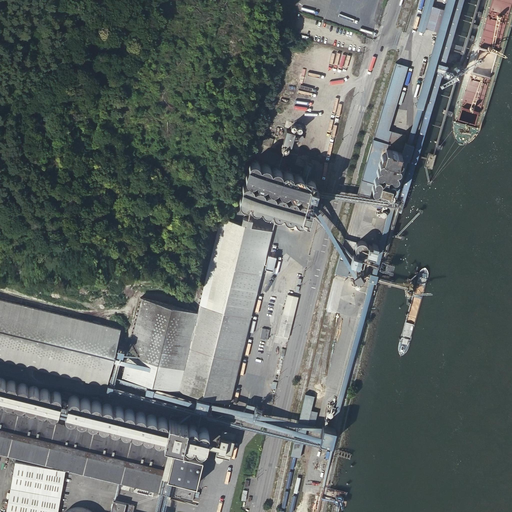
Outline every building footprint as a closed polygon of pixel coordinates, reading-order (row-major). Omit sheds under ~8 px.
[(433,0),(426,0),(418,28),(425,30),(427,25),(427,26),(434,3),(433,3),(433,0)] [(448,8),(434,3),(427,26),(442,30),(448,8)] [(389,125),(399,90),(396,89),(397,85),(396,84),(399,73),(403,73),(404,74),(407,66),(396,63),(375,133),(388,137),(392,126),(389,125)] [(406,130),(392,126),(388,137),(387,143),(401,147),(406,130)] [(295,132),(286,130),(283,143),(291,146),(295,132)] [(375,133),(373,139),(387,143),(388,137),(375,133)] [(273,139),(262,135),(259,143),(271,147),(273,139)] [(373,139),(357,193),(369,197),(372,186),(373,185),(374,184),(375,184),(376,181),(375,181),(375,180),(374,180),(374,179),(375,178),(375,177),(376,177),(377,176),(378,172),(377,171),(377,170),(377,168),(378,167),(379,166),(380,166),(381,165),(380,164),(379,163),(379,162),(380,160),(381,159),(383,159),(383,158),(382,157),(381,156),(381,155),(381,154),(382,152),(383,152),(384,151),(385,151),(387,143),(373,139)] [(400,151),(401,147),(387,143),(385,151),(384,151),(383,152),(382,152),(381,154),(381,155),(381,156),(382,157),(383,158),(383,159),(381,159),(380,160),(379,162),(379,163),(380,164),(381,165),(380,166),(379,166),(378,167),(377,168),(377,170),(377,171),(378,172),(377,176),(376,177),(375,177),(375,178),(374,179),(374,180),(375,180),(375,181),(376,181),(375,184),(374,184),(373,185),(372,186),(372,187),(372,188),(373,189),(373,190),(374,190),(375,190),(377,191),(379,189),(379,190),(379,191),(380,191),(382,192),(383,192),(385,191),(385,192),(386,193),(387,194),(388,194),(389,194),(390,194),(391,193),(392,192),(392,190),(391,189),(391,188),(391,187),(392,187),(393,186),(394,185),(394,184),(394,183),(394,182),(394,181),(393,181),(394,177),(395,176),(397,174),(397,173),(397,172),(396,171),(396,170),(396,169),(397,169),(398,169),(399,168),(399,167),(399,166),(399,165),(398,164),(398,163),(398,162),(399,161),(400,161),(401,159),(401,158),(401,157),(400,156),(400,155),(401,151),(400,151)] [(306,202),(312,204),(313,200),(314,196),(317,197),(319,189),(316,188),(317,186),(317,185),(317,184),(317,183),(316,182),(315,181),(314,180),(313,180),(312,179),(311,179),(310,180),(309,180),(308,180),(307,181),(306,182),(306,180),(305,179),(302,177),(301,177),(300,177),(299,177),(298,177),(296,179),(295,180),(295,179),(294,177),(294,176),(293,176),(293,175),(292,175),(290,174),(289,174),(288,174),(287,174),(286,174),(285,175),(284,176),(284,175),(284,174),(283,172),(282,172),(281,171),(280,170),(279,170),(277,170),(276,170),(275,170),(274,171),(273,172),(272,170),(272,169),(271,169),(270,168),(268,167),(267,166),(266,166),(266,167),(265,167),(263,167),(262,168),(261,169),(261,170),(260,170),(260,169),(260,168),(260,167),(259,166),(259,165),(258,164),(257,164),(256,163),(255,163),(254,163),(253,163),(251,163),(251,164),(250,164),(249,165),(249,166),(248,167),(247,168),(247,169),(247,170),(247,171),(248,172),(248,173),(249,173),(249,174),(248,175),(247,175),(246,177),(245,178),(245,180),(245,181),(245,183),(246,183),(246,185),(247,185),(248,186),(249,187),(251,187),(252,187),(253,187),(255,186),(256,185),(257,184),(257,185),(257,186),(257,187),(258,188),(259,189),(260,190),(263,190),(264,190),(266,189),(267,188),(268,188),(268,187),(269,187),(269,188),(269,189),(269,190),(270,191),(271,192),(272,193),(276,194),(277,194),(277,193),(279,192),(280,191),(280,192),(280,193),(281,194),(282,195),(283,196),(287,197),(289,196),(290,195),(291,194),(292,195),(292,196),(292,197),(293,197),(293,198),(294,198),(294,199),(295,199),(296,199),(297,199),(298,199),(299,199),(300,199),(302,198),(302,197),(302,198),(303,199),(303,200),(304,200),(305,201),(306,202)] [(236,212),(246,214),(248,207),(251,208),(252,209),(253,210),(255,210),(257,211),(259,210),(263,211),(263,212),(264,212),(265,213),(266,213),(267,214),(268,214),(269,214),(271,214),(272,213),(274,214),(276,216),(277,216),(279,217),(280,217),(282,217),(282,216),(286,217),(287,219),(288,219),(290,220),(292,220),(293,220),(293,219),(297,220),(297,221),(298,222),(299,222),(300,223),(310,225),(315,207),(311,206),(312,204),(306,202),(303,201),(302,201),(301,202),(300,202),(300,201),(299,201),(299,200),(296,199),(295,199),(291,198),(290,199),(289,199),(289,200),(289,199),(288,197),(287,197),(283,196),(280,195),(279,195),(278,196),(277,197),(277,196),(277,195),(277,194),(276,194),(272,193),(268,192),(267,192),(266,194),(266,193),(266,192),(265,192),(265,191),(263,190),(260,190),(256,189),(255,189),(254,189),(254,190),(254,189),(253,188),(251,187),(249,187),(242,185),(241,189),(241,190),(241,191),(242,192),(242,193),(243,194),(242,194),(242,195),(241,195),(240,196),(240,197),(239,198),(238,201),(238,202),(238,203),(239,203),(236,212)] [(369,197),(387,202),(389,194),(388,194),(387,194),(386,193),(385,192),(385,191),(383,192),(382,192),(380,191),(379,191),(379,190),(379,189),(377,191),(375,190),(374,190),(373,190),(373,189),(372,188),(372,187),(372,186),(369,197)] [(314,196),(313,200),(321,202),(325,190),(319,189),(317,197),(314,196)] [(240,224),(250,227),(252,221),(245,219),(246,214),(236,212),(234,221),(240,222),(241,218),(242,219),(240,224)] [(219,219),(196,314),(195,321),(245,332),(269,231),(250,227),(240,224),(219,219)] [(353,253),(356,241),(344,238),(335,272),(347,275),(347,274),(350,262),(352,253),(353,253)] [(366,253),(374,255),(376,247),(368,244),(367,246),(367,245),(367,244),(366,244),(366,243),(365,242),(364,242),(364,241),(363,241),(362,241),(360,241),(359,241),(358,241),(358,242),(357,242),(357,243),(356,243),(356,244),(355,246),(355,248),(356,250),(357,251),(357,252),(358,252),(359,253),(361,253),(362,253),(363,253),(364,252),(365,252),(366,251),(366,250),(366,253)] [(350,262),(355,263),(359,264),(361,256),(353,253),(352,253),(350,262)] [(272,271),(275,257),(267,255),(263,269),(272,271)] [(378,275),(370,272),(368,280),(376,282),(378,275)] [(278,334),(288,337),(298,297),(288,294),(278,334)] [(0,358),(105,386),(111,364),(118,365),(120,355),(114,354),(120,330),(51,311),(0,298),(0,358)] [(227,404),(245,332),(195,321),(196,314),(140,300),(121,378),(138,382),(146,384),(196,396),(209,399),(227,404)] [(267,339),(269,329),(262,328),(260,338),(267,339)] [(0,399),(2,398),(3,398),(3,399),(3,400),(4,401),(5,402),(6,403),(9,403),(10,403),(11,402),(12,402),(12,401),(13,401),(14,401),(14,402),(15,403),(16,405),(17,405),(19,406),(22,405),(23,404),(24,403),(25,404),(25,405),(26,406),(27,406),(28,407),(29,408),(31,408),(32,408),(34,407),(35,406),(36,406),(36,407),(37,408),(37,409),(38,410),(39,410),(40,411),(42,411),(44,411),(45,410),(46,409),(47,409),(48,411),(49,412),(50,413),(51,413),(53,414),(54,413),(56,413),(57,412),(57,411),(58,411),(62,397),(61,396),(61,395),(61,394),(60,393),(59,392),(58,392),(57,391),(56,391),(54,391),(53,391),(53,392),(51,392),(51,393),(50,392),(50,391),(49,390),(47,389),(47,388),(46,388),(45,388),(44,388),(43,388),(43,389),(42,389),(40,390),(39,390),(39,389),(38,387),(36,386),(35,386),(34,386),(33,385),(33,386),(32,386),(31,386),(30,387),(29,387),(29,388),(28,387),(28,386),(27,385),(27,384),(26,384),(25,383),(24,383),(23,383),(22,383),(21,383),(19,384),(18,384),(18,385),(17,385),(17,383),(16,383),(16,382),(15,381),(13,380),(12,380),(11,380),(9,381),(8,381),(7,382),(6,382),(6,381),(5,380),(4,379),(4,378),(3,378),(2,378),(1,377),(0,377),(0,399)] [(314,396),(305,393),(291,455),(300,457),(308,424),(311,410),(314,396)] [(68,399),(65,413),(66,414),(67,416),(68,417),(71,418),(74,417),(76,416),(77,417),(77,418),(79,420),(80,420),(81,421),(83,421),(85,420),(87,419),(87,418),(87,419),(88,421),(89,421),(89,422),(90,423),(92,423),(93,423),(95,423),(97,422),(98,422),(98,421),(98,422),(99,423),(100,425),(102,426),(104,426),(106,426),(108,425),(109,424),(110,425),(110,426),(111,427),(112,428),(113,428),(114,429),(115,429),(116,429),(117,429),(118,428),(119,427),(120,426),(121,428),(121,429),(122,429),(123,430),(124,431),(127,432),(130,431),(131,429),(131,430),(132,430),(132,431),(133,432),(133,433),(134,433),(135,434),(136,434),(139,434),(141,433),(142,432),(143,432),(143,433),(143,434),(144,434),(144,435),(146,436),(147,437),(149,437),(150,437),(152,436),(153,435),(154,435),(154,436),(155,437),(155,438),(156,439),(157,439),(158,439),(160,439),(161,439),(162,439),(162,438),(164,437),(164,441),(182,445),(183,441),(184,442),(184,444),(185,445),(186,446),(187,446),(189,447),(190,447),(191,447),(192,446),(193,445),(194,444),(195,445),(195,446),(196,447),(196,448),(197,448),(198,449),(200,450),(201,450),(202,449),(203,449),(205,448),(205,447),(206,444),(207,439),(209,432),(209,431),(208,430),(207,429),(206,428),(205,427),(204,427),(203,427),(201,427),(200,428),(199,429),(198,430),(198,429),(198,428),(197,427),(197,426),(196,426),(196,425),(195,425),(194,425),(194,424),(193,424),(192,424),(190,425),(189,425),(188,426),(187,427),(186,428),(188,423),(169,419),(168,422),(168,421),(167,421),(167,420),(166,419),(166,418),(164,417),(163,417),(162,417),(160,417),(160,418),(159,418),(157,419),(157,418),(156,417),(156,416),(155,416),(153,415),(153,414),(151,414),(150,414),(149,415),(148,415),(147,415),(146,417),(146,416),(146,415),(145,414),(144,413),(143,412),(141,412),(140,412),(138,412),(137,412),(136,413),(135,414),(135,412),(134,412),(133,411),(133,410),(132,410),(131,409),(130,409),(129,409),(128,409),(127,409),(126,410),(125,410),(124,411),(124,410),(123,409),(123,408),(122,407),(121,407),(120,406),(119,406),(118,406),(117,406),(116,407),(115,407),(114,408),(113,407),(113,406),(112,405),(111,405),(110,404),(108,404),(106,404),(105,404),(103,405),(102,406),(102,405),(101,404),(101,403),(100,402),(98,401),(97,401),(95,401),(94,401),(93,402),(91,403),(91,402),(90,401),(89,399),(88,399),(86,398),(85,398),(83,398),(82,398),(82,399),(81,399),(80,399),(80,400),(79,399),(79,398),(78,397),(77,396),(75,396),(74,395),(72,396),(70,397),(68,399)] [(206,410),(209,399),(196,396),(194,407),(206,410)] [(213,418),(223,421),(226,409),(211,406),(209,412),(214,413),(213,418)] [(174,452),(0,409),(0,452),(129,484),(128,489),(133,490),(134,486),(158,492),(192,500),(203,458),(174,451),(174,452)] [(311,410),(308,424),(315,425),(318,411),(311,410)] [(322,424),(319,439),(332,442),(335,427),(322,424)] [(219,442),(207,439),(206,444),(218,447),(216,455),(229,459),(236,433),(222,430),(219,442)] [(57,511),(65,470),(15,461),(5,511),(57,511)] [(132,511),(134,505),(113,499),(110,511),(132,511)]
